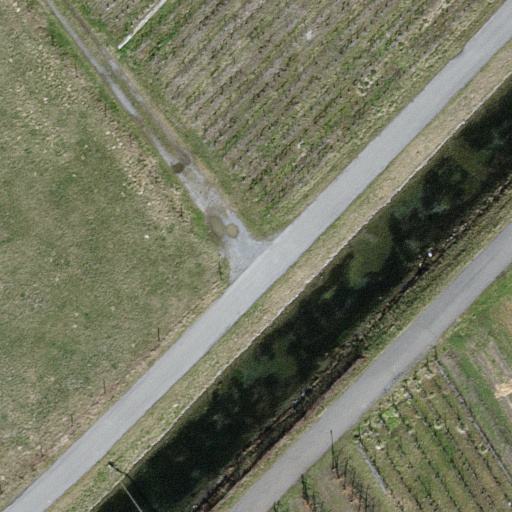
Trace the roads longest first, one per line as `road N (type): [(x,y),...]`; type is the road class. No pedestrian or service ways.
road 1 (unclassified): [(511,12),(260,272),(11,511)]
road 2 (unclassified): [(242,511),(511,232)]
road 3 (track): [(57,0),(260,272)]
